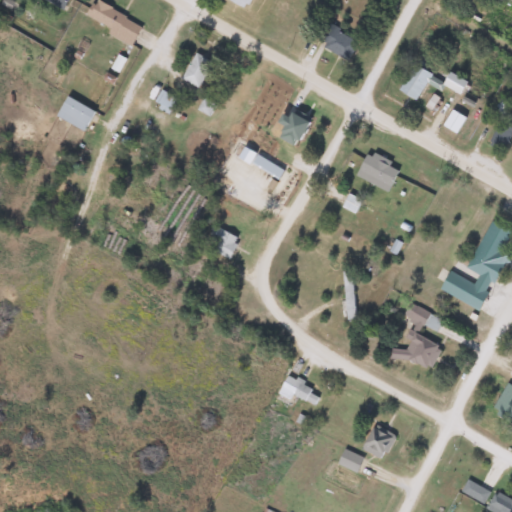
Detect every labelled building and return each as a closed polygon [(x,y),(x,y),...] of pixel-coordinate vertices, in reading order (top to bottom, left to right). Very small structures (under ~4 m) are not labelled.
[(66,0),(44,0),(62,9),(66,0)] [(130,43),(140,26),(97,0),(92,0),(83,16),(130,43)] [(250,0),(226,0),(246,9),(250,0)] [(323,23),(313,41),(348,59),(357,40),(323,23)] [(198,88),(212,61),(194,52),(181,79),(198,88)] [(415,100),(431,74),(413,64),(397,90),(415,100)] [(466,82),(448,72),(441,84),(459,95),(466,82)] [(54,114),(81,132),(94,113),(67,95),(54,114)] [(465,118),(451,109),(441,124),(455,134),(465,118)] [(281,110),(275,123),(281,125),(276,137),(296,146),(306,120),(281,110)] [(511,133),(511,128),(499,122),(487,144),(502,152),(511,133)] [(400,174),(377,153),(364,166),(387,187),(400,174)] [(251,162),(276,178),(281,170),(256,154),(251,162)] [(354,213),(360,201),(348,194),(341,206),(354,213)] [(438,289),(478,310),(503,260),(497,257),(510,231),(489,221),(465,268),(478,274),(473,283),(447,270),(438,289)] [(227,259),(238,239),(214,226),(208,237),(215,241),(211,249),(227,259)] [(344,272),(344,319),(352,319),(352,272),(344,272)] [(428,373),(441,347),(416,334),(422,324),(436,331),(441,320),(409,303),(402,317),(415,323),(401,350),(393,346),(390,353),(428,373)] [(277,393),(289,401),(293,394),(314,406),(321,395),(293,379),(301,365),(296,361),(277,393)] [(511,420),(511,417),(511,386),(503,383),(491,412),(511,420)] [(395,435),(373,423),(359,448),(381,460),(395,435)] [(337,463),(354,471),(360,458),(343,450),(337,463)] [(489,491),(466,479),(459,492),(482,504),(489,491)] [(511,511),(511,501),(499,491),(484,509),(488,511),(511,511)]
